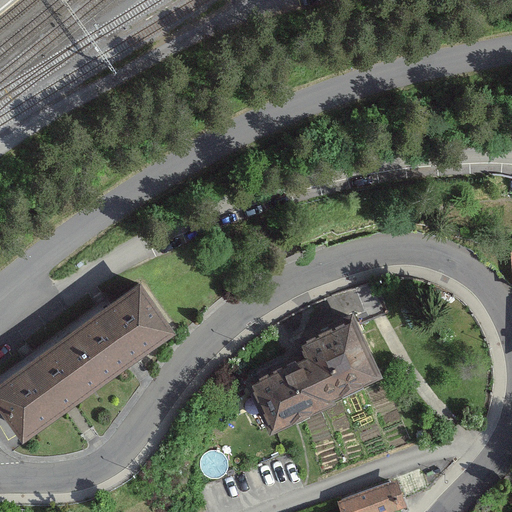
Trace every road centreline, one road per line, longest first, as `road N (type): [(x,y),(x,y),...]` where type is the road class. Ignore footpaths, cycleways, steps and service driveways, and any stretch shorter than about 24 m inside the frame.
road 1 (residential): [(511,326),(485,282),(459,263),(418,250),(367,256),(252,305),(197,351),(110,459),(80,474),(0,479)]
road 2 (residential): [(4,288),(113,205),(252,125),(352,85),(511,50)]
road 3 (residential): [(4,288),(40,303),(154,241),(315,181),(426,160),(511,159)]
